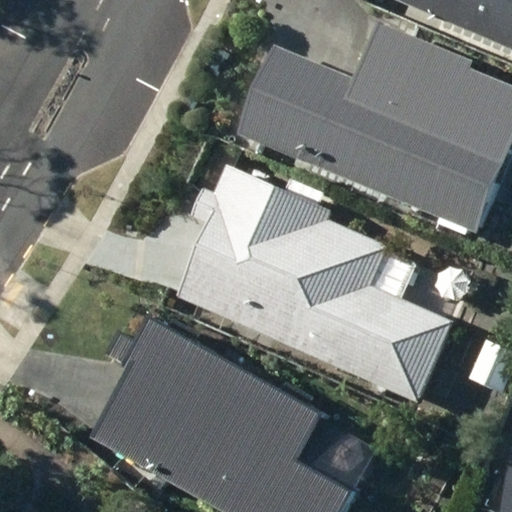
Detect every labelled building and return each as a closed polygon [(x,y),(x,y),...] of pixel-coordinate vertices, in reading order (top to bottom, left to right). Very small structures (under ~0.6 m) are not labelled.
[(511,0),(396,0),(511,53),(511,0)] [(357,79),(276,48),(239,143),(478,236),(511,149),(511,81),(377,29),(357,79)] [(471,278),(232,176),(177,305),(417,407),(471,278)] [(333,417),(152,322),(89,444),(218,511),(344,511),(360,482),(312,457),(333,417)] [(511,511),(511,445),(503,511),(511,511)]
